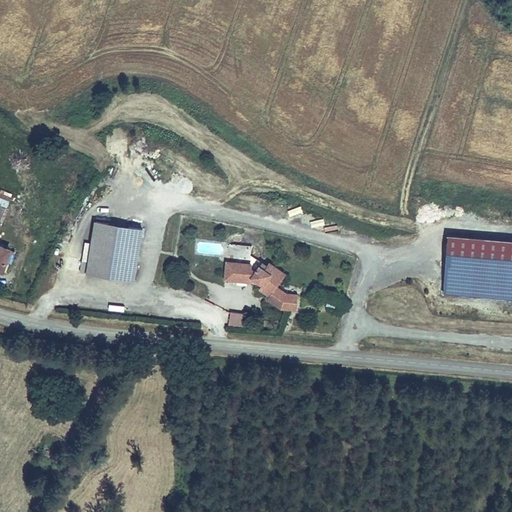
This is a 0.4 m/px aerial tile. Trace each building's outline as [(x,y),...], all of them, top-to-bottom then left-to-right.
[(17,204),(4,197),(0,206),(0,228),(4,230),(17,204)] [(273,216),(287,213),(286,206),(272,209),(273,216)] [(292,218),(305,214),(303,208),(290,212),(292,218)] [(150,232),(102,225),(95,276),(143,283),(150,232)] [(511,298),(511,234),(445,231),(442,294),(511,298)] [(16,257),(0,250),(0,275),(8,279),(16,257)] [(234,260),(232,281),(255,285),(260,281),(269,286),(266,289),(276,297),(276,301),(288,310),(303,312),(305,298),(293,296),(283,288),(294,275),(277,262),(276,266),(259,252),(257,262),(234,260)] [(327,298),(325,305),(336,308),(338,301),(327,298)] [(227,324),(243,326),(246,312),(230,309),(227,324)]
